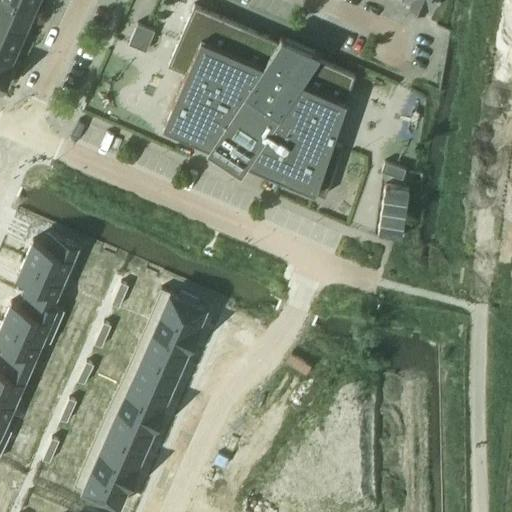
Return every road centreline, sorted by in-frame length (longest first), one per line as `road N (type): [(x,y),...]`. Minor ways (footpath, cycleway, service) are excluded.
road 1 (residential): [(511,66),(478,309),(477,511)]
road 2 (residential): [(23,132),(317,262)]
road 3 (residential): [(317,262),(290,327),(198,440),(169,511)]
road 4 (residential): [(82,0),(23,132)]
